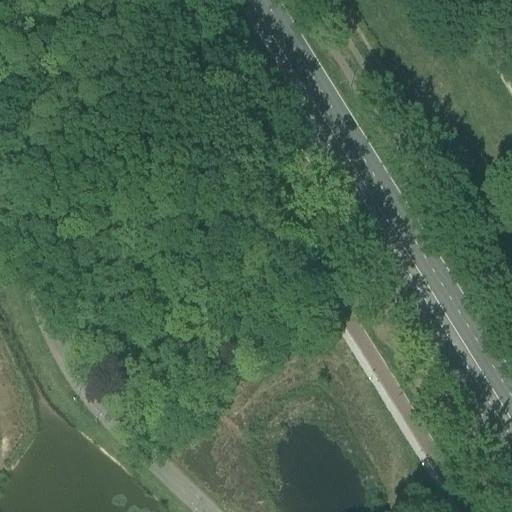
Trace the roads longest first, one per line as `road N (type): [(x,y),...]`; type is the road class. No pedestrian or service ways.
road 1 (primary): [(218,0),(511,470)]
road 2 (primary): [(511,404),(259,0)]
